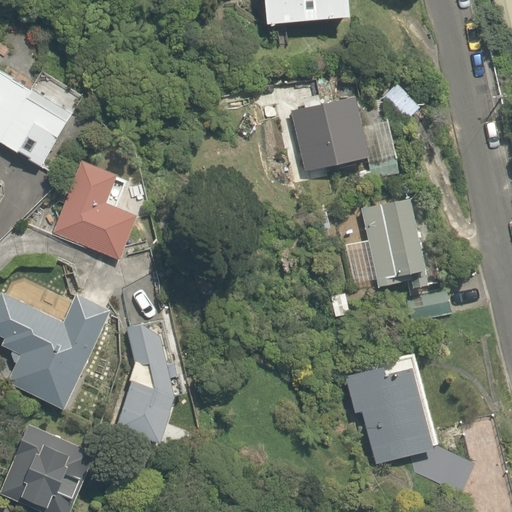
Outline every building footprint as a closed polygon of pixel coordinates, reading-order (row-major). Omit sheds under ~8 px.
[(372,0),(272,0),(275,28),(374,21),(372,0)] [(511,30),(511,0),(495,0),(503,33),(511,30)] [(31,159),(41,165),(73,113),(0,68),(0,139),(20,152),(21,150),(32,157),(31,159)] [(399,80),(382,101),(415,127),(432,106),(399,80)] [(380,160),(369,98),(296,111),(307,173),(380,160)] [(83,159),(55,232),(121,258),(139,214),(108,202),(120,174),(83,159)] [(378,210),(367,212),(380,286),(443,275),(430,200),(420,202),(416,181),(400,184),(402,195),(376,199),(378,210)] [(8,381),(65,408),(113,308),(78,292),(65,320),(3,291),(0,297),(0,334),(7,337),(3,345),(21,354),(8,381)] [(137,357),(117,428),(163,441),(177,392),(170,390),(174,383),(165,348),(163,335),(144,321),(127,324),(137,357)] [(428,372),(368,378),(376,461),(437,455),(428,372)] [(42,511),(71,511),(97,450),(31,422),(2,492),(44,509),(43,510),(42,511)]
